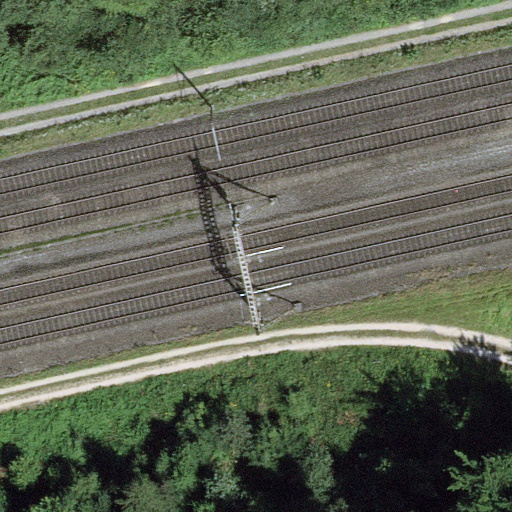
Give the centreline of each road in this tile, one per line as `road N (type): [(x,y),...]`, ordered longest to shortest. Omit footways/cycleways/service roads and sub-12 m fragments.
road 1 (track): [(0,120),(511,2)]
road 2 (track): [(0,396),(192,351),(384,340),(511,362)]
